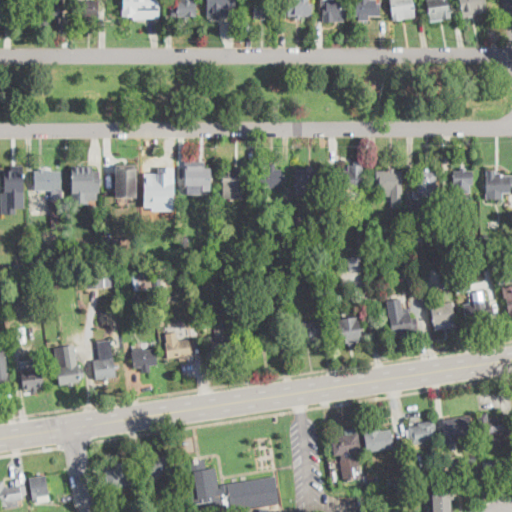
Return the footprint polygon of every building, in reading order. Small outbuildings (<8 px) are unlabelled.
[(0,0),(15,0),(16,1),(14,2),(5,2),(4,2),(4,17),(0,17),(0,0)] [(61,0),(61,17),(54,17),(54,20),(51,20),(47,20),(47,17),(39,17),(39,11),(34,11),(34,0),(61,0)] [(99,5),(99,17),(90,17),(88,17),(78,17),(78,0),(99,0),(99,1),(99,5)] [(159,0),(159,15),(159,18),(145,18),(145,19),(136,19),(133,19),(133,16),(123,16),(123,5),(123,0),(159,0)] [(196,0),(196,17),(190,16),(185,16),(172,16),(172,6),(173,4),(177,4),(177,0),(196,0)] [(205,0),(206,15),(232,14),(231,0),(205,0)] [(275,0),(275,16),(264,16),(261,16),(254,16),(254,5),(248,5),(248,1),(248,0),(275,0)] [(312,4),(312,16),(299,16),(297,16),(288,15),(288,14),(283,14),(283,0),(309,0),(309,3),(312,3),(312,4)] [(345,15),(345,20),(339,20),(336,21),(335,21),(335,15),(325,16),(324,6),(325,6),(325,0),(347,0),(348,11),(348,15),(345,15)] [(381,3),(381,16),(370,16),(369,21),(367,21),(365,21),(358,20),(358,16),(356,16),(356,14),(356,0),(377,0),(377,3),(380,3),(381,3)] [(413,0),(416,17),(405,18),(402,19),(394,20),(391,0),(413,0)] [(448,0),(449,5),(453,5),(454,12),(450,13),(451,19),(443,20),(441,20),(431,21),(428,0),(448,0)] [(471,17),(464,18),(460,0),(484,0),(487,14),(474,16),(471,17)] [(115,163),(116,196),(139,196),(138,163),(115,163)] [(205,163),(205,168),(211,168),(211,186),(200,186),(200,193),(187,193),(187,185),(179,185),(179,174),(185,174),(185,168),(192,168),(192,163),(205,163)] [(0,191),(1,213),(15,213),(15,206),(24,206),(23,164),(11,164),(11,169),(4,169),(4,191),(0,191)] [(72,164),(72,203),(97,202),(97,191),(100,191),(99,169),(94,169),(93,164),(72,164)] [(276,164),(276,169),(282,169),(282,176),(283,187),(270,187),(270,195),(259,195),(259,186),(258,168),(263,168),(263,164),(272,164),(273,164),(276,164)] [(357,170),(363,170),(362,189),(345,188),(345,194),(337,194),(338,172),(338,170),(344,170),(349,170),(349,165),(351,165),(354,165),(357,165),(357,170)] [(52,166),(52,170),(62,170),(64,228),(53,229),(52,215),(52,191),(51,190),(35,191),(34,171),(40,171),(39,168),(40,168),(43,168),(44,168),(44,166),(52,166)] [(248,168),(248,178),(243,177),(243,185),(243,189),(243,196),(243,198),(223,197),(224,186),(224,168),(234,169),(234,166),(236,166),(238,166),(240,166),(240,168),(248,168)] [(313,166),(313,169),(321,169),(321,170),(321,179),(318,179),(318,189),(313,189),(313,193),(313,195),(305,195),(305,187),(297,187),(297,169),(308,169),(308,166),(309,166),(311,166),(313,166)] [(467,167),(467,170),(473,170),(473,184),(470,185),(470,198),(454,198),(453,170),(460,170),(460,167),(462,167),(464,167),(467,167)] [(163,193),(164,199),(149,199),(149,193),(146,193),(146,168),(154,168),(157,168),(169,168),(169,177),(165,177),(165,184),(165,192),(163,193)] [(394,168),(394,170),(402,170),(403,200),(403,207),(391,207),(391,202),(391,195),(380,196),(380,194),(380,182),(377,182),(377,171),(388,170),(388,169),(390,168),(392,168),(394,168)] [(430,170),(430,172),(437,172),(437,184),(440,184),(440,193),(434,193),(434,209),(419,209),(419,206),(419,199),(419,198),(419,188),(419,170),(426,170),(429,170),(430,170)] [(497,170),(497,173),(502,172),(502,175),(511,175),(511,185),(511,193),(504,193),(504,198),(502,198),(489,198),(489,193),(487,193),(486,170),(497,170)] [(211,228),(203,228),(203,216),(211,216),(211,228)] [(377,246),(369,246),(369,231),(377,231),(377,246)] [(121,243),(109,243),(109,234),(121,234),(121,243)] [(367,248),(358,248),(357,234),(366,234),(367,248)] [(419,237),(419,240),(424,240),(424,245),(411,246),(410,237),(419,237)] [(252,256),(243,256),(243,245),(252,245),(252,256)] [(363,269),(350,271),(349,270),(348,258),(361,256),(362,268),(363,269)] [(45,260),(45,268),(32,268),(32,260),(45,260)] [(503,273),(496,275),(496,274),(495,268),(495,267),(502,266),(503,273)] [(104,270),(104,272),(112,272),(113,286),(105,287),(105,288),(103,288),(88,288),(88,280),(88,271),(104,270)] [(153,288),(134,292),(131,274),(150,270),(153,288)] [(457,285),(441,288),(441,287),(439,273),(440,273),(455,271),(457,285)] [(417,290),(410,291),(408,275),(415,274),(417,290)] [(511,281),(498,284),(497,277),(511,275),(511,281)] [(511,315),(509,316),(507,297),(504,298),(503,286),(511,284),(511,315)] [(467,292),(459,293),(458,287),(466,285),(467,292)] [(483,296),(484,300),(490,299),(491,307),(493,319),(467,323),(464,304),(474,302),(473,297),(478,297),(480,296),(483,296)] [(149,308),(133,310),(133,302),(148,300),(149,308)] [(443,300),(443,303),(454,302),(456,328),(447,329),(444,329),(435,330),(432,305),(437,304),(437,301),(443,300)] [(266,317),(252,319),(250,306),(264,304),(266,317)] [(410,308),(412,318),(417,317),(419,330),(406,331),(407,337),(404,337),(402,337),(401,337),(400,333),(393,334),(391,320),(391,316),(402,314),(401,309),(410,308)] [(356,341),(356,347),(353,347),(350,348),(349,348),(348,342),(342,343),(338,319),(359,316),(363,340),(356,341)] [(322,340),(311,342),(312,343),(310,344),(306,344),(306,340),(294,342),(292,331),(297,330),(296,325),(328,320),(330,333),(327,333),(322,334),(321,334),(322,340)] [(10,342),(9,326),(26,326),(26,341),(10,342)] [(263,348),(252,349),(251,339),(254,339),(254,331),(277,328),(279,340),(277,340),(278,346),(268,348),(263,348)] [(235,352),(208,356),(207,348),(211,347),(209,338),(234,334),(236,350),(234,350),(235,352)] [(181,337),(181,340),(190,339),(191,347),(193,347),(194,355),(185,356),(186,360),(180,361),(179,357),(168,358),(166,342),(176,341),(175,338),(181,337)] [(110,378),(110,381),(104,382),(104,378),(96,379),(93,360),(99,359),(99,354),(97,345),(97,342),(112,340),(117,377),(110,378)] [(143,348),(143,350),(155,348),(156,352),(157,364),(151,365),(152,372),(143,373),(143,370),(142,367),(139,367),(135,368),(132,352),(134,351),(133,343),(142,342),(146,342),(149,341),(149,348),(143,348)] [(75,344),(79,368),(84,367),(85,376),(79,377),(80,381),(73,382),(73,385),(69,386),(68,383),(61,384),(58,368),(54,347),(75,344)] [(12,383),(0,384),(0,347),(7,347),(10,372),(12,383)] [(23,391),(22,391),(22,389),(20,371),(25,370),(31,369),(30,363),(40,361),(45,388),(25,391),(23,391)] [(488,413),(489,420),(503,418),(507,418),(510,436),(509,437),(492,439),(483,440),(482,440),(479,414),(488,413)] [(449,445),(447,445),(445,433),(443,419),(471,415),(474,435),(458,438),(459,443),(449,445)] [(436,420),(438,441),(411,444),(411,440),(409,440),(408,440),(407,433),(407,430),(409,430),(408,426),(419,425),(418,423),(420,422),(423,422),(436,420)] [(380,428),(380,431),(384,430),(392,429),(395,448),(367,451),(365,430),(380,428)] [(354,434),(359,473),(353,474),(346,475),(345,470),(336,471),(336,470),(335,465),(344,464),(343,460),(343,455),(334,456),(332,437),(343,436),(346,435),(354,434)] [(442,459),(433,460),(431,452),(440,450),(442,459)] [(482,473),(465,476),(462,457),(479,454),(482,473)] [(174,473),(148,477),(145,460),(153,459),(159,458),(171,456),(174,473)] [(198,458),(199,460),(204,459),(206,459),(207,468),(216,467),(219,488),(221,487),(220,485),(221,485),(223,485),(276,476),(280,503),(231,510),(231,508),(227,509),(227,504),(225,504),(225,506),(192,511),(190,498),(193,497),(187,462),(193,461),(192,458),(198,458)] [(498,469),(484,471),(483,461),(497,459),(498,469)] [(129,461),(131,472),(134,472),(135,483),(120,485),(108,487),(106,470),(116,469),(118,468),(119,468),(118,463),(129,461)] [(46,475),(50,500),(39,502),(38,502),(38,499),(37,499),(34,500),(33,500),(31,487),(29,477),(46,475)] [(3,481),(4,487),(5,487),(10,486),(10,488),(20,486),(25,485),(26,485),(27,494),(25,494),(23,494),(23,499),(17,500),(18,506),(6,508),(5,506),(0,507),(0,481),(2,481),(3,481)] [(450,482),(450,490),(454,490),(454,493),(454,494),(454,497),(451,497),(451,511),(434,511),(433,482),(450,482)]
